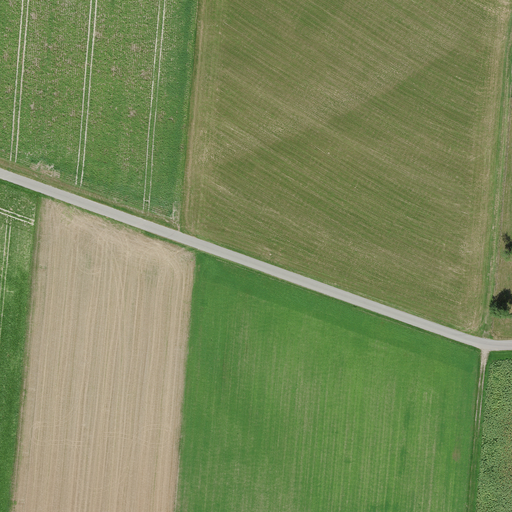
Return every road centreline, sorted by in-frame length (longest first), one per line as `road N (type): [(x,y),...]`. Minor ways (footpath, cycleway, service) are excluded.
road 1 (unclassified): [(0,174),(468,340),(511,345)]
road 2 (track): [(471,511),(511,23)]
